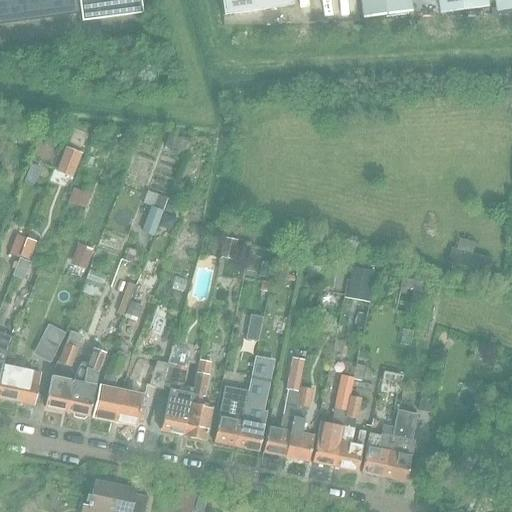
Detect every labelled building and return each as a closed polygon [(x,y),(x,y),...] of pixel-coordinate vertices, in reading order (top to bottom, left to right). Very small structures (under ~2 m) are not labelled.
[(142,12),(139,0),(0,0),(0,23),(80,13),(81,21),(142,12)] [(295,5),(294,0),(220,0),(223,15),(295,5)] [(412,0),(364,0),(366,10),(413,4),(412,0)] [(489,0),(439,0),(442,12),(490,5),(489,0)] [(511,0),(496,0),(498,11),(511,8),(511,0)] [(65,147),(56,170),(72,176),(81,153),(65,147)] [(164,205),(145,198),(135,225),(154,233),(164,205)] [(97,238),(102,222),(87,218),(82,233),(97,238)] [(225,237),(220,257),(233,259),(237,240),(225,237)] [(352,266),(346,298),(366,302),(373,270),(352,266)] [(115,313),(122,315),(134,285),(127,282),(115,313)] [(250,315),(245,338),(257,340),(262,317),(250,315)] [(0,378),(3,366),(3,361),(13,337),(0,331),(0,378)] [(64,342),(57,361),(70,366),(78,347),(64,342)] [(105,353),(93,348),(85,367),(79,364),(73,380),(66,412),(89,416),(98,371),(105,353)] [(170,350),(167,362),(160,389),(168,391),(160,430),(183,435),(189,403),(193,387),(182,385),(188,355),(170,350)] [(213,442),(236,446),(249,382),(255,353),(249,351),(249,354),(242,353),(233,391),(236,392),(231,419),(219,416),(213,442)] [(92,417),(114,422),(120,391),(121,390),(112,388),(117,378),(118,378),(125,359),(112,355),(100,386),(99,385),(92,417)] [(120,391),(114,422),(121,423),(122,427),(132,429),(135,426),(137,426),(143,395),(145,396),(147,385),(160,389),(167,362),(157,359),(155,364),(143,361),(138,381),(133,380),(130,393),(121,390),(120,391)] [(189,403),(183,435),(206,440),(212,406),(195,403),(197,394),(204,395),(208,373),(210,362),(198,359),(196,371),(193,387),(189,403)] [(3,366),(0,378),(0,397),(34,405),(38,384),(23,381),(25,370),(3,366)] [(45,407),(66,412),(73,380),(51,375),(45,407)] [(251,423),(256,398),(259,384),(249,382),(236,446),(259,451),(264,426),(251,423)] [(299,386),(295,404),(308,407),(312,389),(299,386)] [(348,399),(334,467),(356,471),(362,445),(365,431),(358,429),(355,444),(351,443),(356,419),(360,398),(348,395),(348,399)] [(312,462),(334,467),(348,399),(338,397),(332,423),(320,421),(312,462)] [(263,452),(285,456),(295,406),(285,404),(280,429),(269,426),(263,452)] [(295,406),(285,456),(308,461),(313,435),(302,433),(307,409),(295,406)] [(383,477),(394,426),(384,424),(379,449),(367,446),(361,472),(383,477)] [(406,482),(412,456),(415,441),(403,439),(405,429),(394,426),(383,477),(406,482)] [(146,511),(149,496),(136,493),(137,489),(96,481),(92,502),(90,502),(89,505),(84,504),(82,511),(146,511)] [(176,496),(172,511),(191,511),(194,500),(176,496)]
